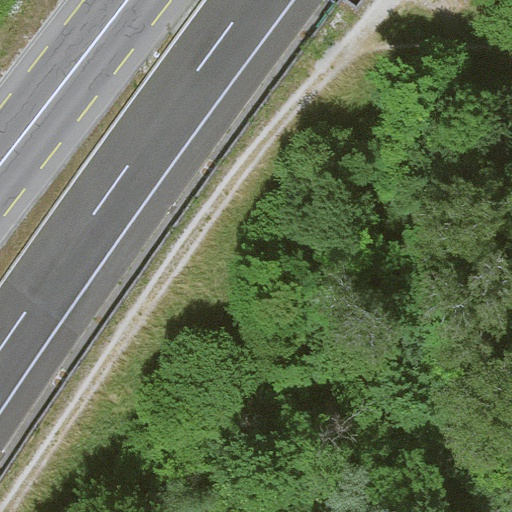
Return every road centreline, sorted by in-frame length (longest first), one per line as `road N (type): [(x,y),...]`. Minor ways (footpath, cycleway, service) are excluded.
road 1 (motorway): [(0,352),(252,0)]
road 2 (primary): [(127,0),(0,165)]
road 3 (motorway): [(110,0),(0,155)]
